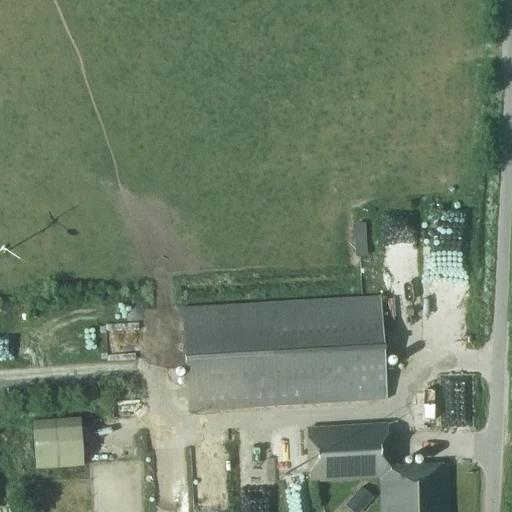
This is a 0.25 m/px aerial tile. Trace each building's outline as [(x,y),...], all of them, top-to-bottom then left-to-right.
[(352,222),(354,254),(365,253),(363,222),(352,222)] [(180,309),(186,412),(385,400),(379,297),(180,309)] [(24,426),(27,469),(81,467),(79,423),(24,426)] [(448,511),(447,465),(389,468),(387,425),(306,430),(309,483),(380,479),(381,511),(448,511)] [(352,497),(364,508),(372,499),(360,488),(352,497)]
